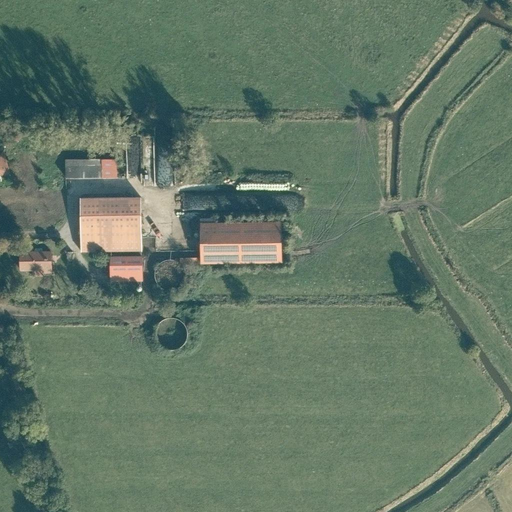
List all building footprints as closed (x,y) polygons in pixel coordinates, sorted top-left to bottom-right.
[(174,184),(172,139),(154,140),(156,185),(174,184)] [(5,146),(0,147),(0,175),(11,172),(5,146)] [(118,158),(66,159),(66,178),(119,177),(118,158)] [(142,194),(79,194),(80,250),(142,249),(142,194)] [(286,219),(198,223),(200,262),(287,258),(286,219)] [(53,249),(19,250),(20,276),(54,275),(53,249)] [(75,261),(74,251),(67,251),(67,262),(75,261)] [(144,255),(109,256),(109,283),(144,282),(144,255)] [(157,268),(156,274),(157,279),(161,284),(165,286),(171,287),(176,286),(181,283),(183,278),(184,273),(183,267),(180,263),(175,260),(170,259),(164,261),(160,264),(157,268)] [(157,329),(157,335),(158,340),(161,344),(165,348),(170,349),(176,349),(181,347),(185,343),(187,338),(188,333),(187,328),(184,323),(179,320),(174,318),(169,319),(164,321),(160,324),(157,329)]
